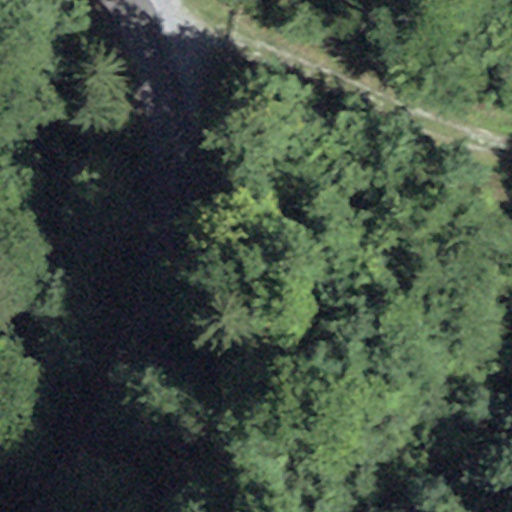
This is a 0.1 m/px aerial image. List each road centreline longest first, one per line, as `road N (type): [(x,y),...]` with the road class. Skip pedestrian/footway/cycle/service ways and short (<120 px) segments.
road 1 (unclassified): [(67,511),(143,356),(171,246),(173,116),(154,50),(126,0)]
road 2 (track): [(138,0),(511,162)]
